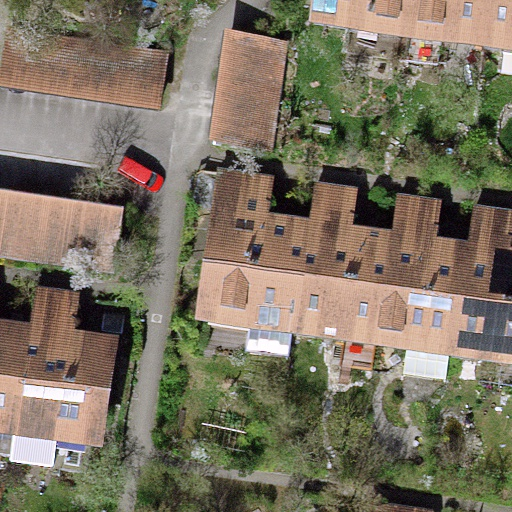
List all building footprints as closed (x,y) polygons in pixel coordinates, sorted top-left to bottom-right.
[(398,43),(403,0),(324,0),(320,32),(398,43)] [(403,0),(398,43),(478,54),(485,0),(403,0)] [(511,0),(485,0),(478,54),(511,58),(511,0)] [(0,74),(0,92),(153,113),(162,44),(7,23),(0,74)] [(268,157),(284,54),(225,45),(209,147),(268,157)] [(292,345),(309,233),(261,226),(267,189),(221,182),(198,331),(292,345)] [(309,233),(292,345),(375,358),(392,247),(348,240),(354,202),(315,196),(309,233)] [(123,221),(0,202),(0,267),(113,285),(123,221)] [(392,247),(375,358),(451,370),(469,255),(431,249),(436,215),(398,209),(392,247)] [(469,255),(451,370),(511,379),(511,258),(504,257),(509,221),(475,216),(469,255)] [(58,358),(23,352),(11,433),(5,466),(54,474),(60,439),(86,443),(100,352),(60,346),(58,358)] [(23,352),(0,348),(0,430),(11,433),(23,352)]
